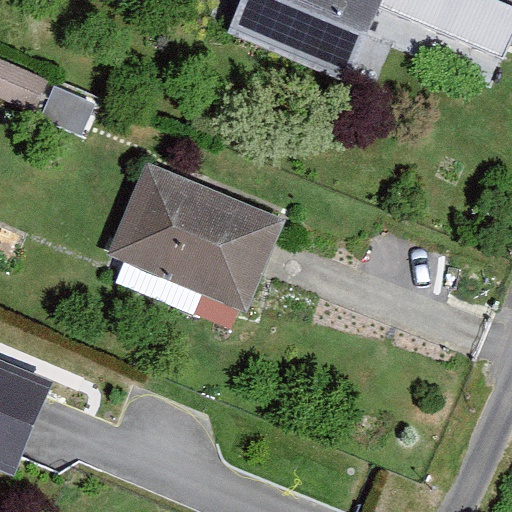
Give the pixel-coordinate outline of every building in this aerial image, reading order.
[(380,0),(240,0),(228,28),(349,77),(379,5),(380,0)] [(511,0),(380,0),(379,5),(504,53),(511,33),(511,0)] [(50,78),(0,57),(0,94),(36,110),(50,78)] [(97,100),(57,81),(42,115),(83,133),(97,100)] [(287,216),(148,158),(110,251),(126,258),(117,281),(194,314),(203,292),(246,311),(287,216)] [(49,374),(0,354),(0,464),(16,471),(49,374)]
